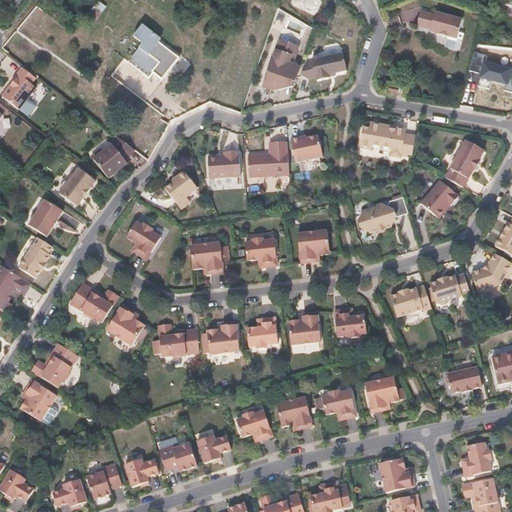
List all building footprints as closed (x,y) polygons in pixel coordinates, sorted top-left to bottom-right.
[(511,0),(502,0),(500,11),(511,13),(511,0)] [(431,29),(434,15),(420,11),(416,25),(431,29)] [(461,20),(435,13),(434,15),(431,29),(430,32),(456,39),(461,20)] [(290,17),(285,28),(300,35),(305,24),(290,17)] [(166,39),(147,24),(136,37),(145,43),(130,62),(150,78),(155,72),(166,81),(183,58),(163,43),(166,39)] [(274,90),(276,84),(282,86),(284,80),(294,83),(299,69),(287,65),(288,62),(290,56),(294,57),(298,46),(279,39),(263,87),(274,90)] [(311,62),(305,63),(301,76),(308,78),(316,77),(317,80),(329,78),(328,74),(346,70),(342,53),(320,58),(316,55),(314,59),(311,60),(311,62)] [(30,84),(35,78),(21,67),(15,76),(16,77),(1,96),(18,109),(35,88),(30,84)] [(276,84),(274,90),(293,86),(294,83),(284,80),(282,86),(276,84)] [(412,156),(416,137),(405,135),(405,133),(403,130),(397,128),(395,130),(390,129),(390,127),(370,123),(369,129),(363,128),(359,148),(370,150),(371,146),(391,150),(389,157),(400,159),(401,157),(406,158),(406,155),(412,156)] [(92,159),(107,178),(126,163),(117,153),(119,150),(128,156),(133,150),(117,137),(111,144),(101,152),(92,159)] [(466,142),(446,180),(464,190),(473,172),(475,172),(480,163),(479,162),(484,152),(466,142)] [(318,148),(306,150),(300,152),(300,150),(291,152),(296,175),(323,169),(318,148)] [(99,149),(90,156),(92,159),(101,152),(99,149)] [(240,176),(238,151),(223,152),(223,155),(207,156),(209,178),(240,176)] [(250,191),(290,188),(288,155),(270,156),(270,168),(265,168),(249,168),(250,191)] [(58,195),(75,208),(81,199),(82,196),(85,191),(87,191),(93,182),(76,170),(67,182),(62,183),(58,189),(58,194),(58,195)] [(184,170),(177,176),(177,179),(173,182),(165,189),(177,204),(197,188),(184,170)] [(451,207),(458,198),(440,183),(421,205),(437,219),(440,219),(443,214),(443,212),(448,206),(451,207)] [(408,215),(403,199),(389,203),(387,208),(381,206),(376,207),(375,210),(363,214),(358,223),(361,230),(370,235),(376,233),(379,234),(384,232),(385,230),(390,229),(391,226),(390,222),(392,219),(395,218),(395,220),(408,215)] [(44,201),(29,225),(46,238),(62,212),(44,201)] [(511,218),(509,225),(507,225),(494,248),(511,258),(511,218)] [(135,243),(134,245),(138,248),(135,253),(146,260),(161,238),(151,232),(150,228),(145,225),(142,226),(135,222),(125,237),(135,243)] [(46,238),(29,225),(27,227),(46,238)] [(320,255),(329,253),(327,231),(297,234),(301,263),(315,261),(315,259),(320,258),(320,255)] [(52,246),(37,237),(26,256),(43,268),(46,263),(45,263),(49,255),(47,254),(52,246)] [(259,260),(259,262),(264,262),(264,268),(277,266),(274,240),(263,241),(261,239),(254,240),(252,243),(245,243),(247,261),(259,260)] [(203,269),(203,272),(208,272),(208,274),(223,272),(220,243),(189,246),(192,270),(203,269)] [(487,267),(488,268),(483,272),(482,271),(481,271),(471,275),(477,294),(499,286),(511,265),(494,255),(488,266),(487,267)] [(43,268),(26,256),(18,268),(35,278),(40,271),(41,271),(43,268)] [(0,309),(2,311),(8,303),(7,302),(14,291),(23,297),(31,285),(4,268),(0,273),(0,309)] [(447,302),(470,294),(464,275),(455,278),(455,277),(447,280),(446,279),(437,282),(437,283),(429,286),(435,305),(438,304),(441,306),(445,305),(447,302)] [(101,322),(118,296),(107,290),(104,296),(81,282),(70,302),(83,311),(83,314),(90,318),(94,317),(101,322)] [(422,313),(431,310),(424,287),(407,293),(407,291),(397,294),(397,296),(389,298),(396,319),(421,311),(422,313)] [(133,315),(134,313),(121,305),(106,330),(131,345),(143,325),(135,320),(136,317),(133,315)] [(347,317),(347,312),(335,313),(337,339),(349,337),(352,341),(357,340),(359,336),(366,336),(365,318),(353,319),(352,317),(347,317)] [(300,346),(310,315),(303,315),(303,318),(298,318),(298,320),(288,321),(290,346),(300,346)] [(317,315),(310,315),(300,346),(319,345),(317,315)] [(267,345),(273,344),(277,344),(275,318),(261,319),(262,324),(258,324),(258,327),(246,329),(248,346),(256,346),(259,348),(265,347),(267,345)] [(235,322),(222,324),(222,326),(216,326),(217,329),(206,330),(210,355),(239,352),(235,322)] [(171,331),(170,324),(158,325),(161,356),(171,355),(174,357),(181,357),(183,354),(198,352),(196,328),(171,331)] [(69,369),(77,356),(58,344),(44,365),(38,361),(32,371),(57,387),(63,379),(66,378),(70,372),(69,369)] [(511,354),(491,359),(498,387),(511,384),(511,354)] [(481,389),(476,369),(446,375),(446,378),(445,379),(446,385),(449,386),(451,396),(461,394),(461,395),(472,393),(471,391),(481,389)] [(372,414),(387,411),(386,409),(391,408),(390,405),(400,402),(395,379),(366,386),(372,414)] [(32,381),(24,393),(26,394),(23,398),(26,400),(20,409),(41,422),(56,397),(32,381)] [(338,414),(338,417),(342,416),(344,421),(357,418),(351,393),(340,396),(337,393),(332,394),(330,398),(322,400),(326,417),(338,414)] [(291,427),(292,431),(296,430),(296,432),(311,429),(305,400),(276,407),(280,430),(291,427)] [(42,424),(48,427),(55,415),(49,411),(42,424)] [(252,416),(246,437),(252,437),(253,439),(257,438),(259,442),(271,438),(264,413),(252,416)] [(241,438),(246,437),(252,416),(251,414),(245,415),(244,418),(236,421),(241,438)] [(228,450),(225,437),(216,440),(214,436),(197,441),(204,463),(221,458),(220,453),(228,450)] [(166,471),(178,467),(185,465),(187,469),(197,466),(190,444),(179,447),(178,444),(160,450),(166,471)] [(469,460),(466,460),(467,465),(462,466),(465,479),(490,473),(488,461),(490,459),(489,453),(485,451),(484,444),(466,448),(469,460)] [(159,473),(155,460),(142,464),(141,459),(125,464),(132,487),(148,482),(147,477),(159,473)] [(395,465),(394,463),(380,466),(386,495),(415,488),(410,465),(400,467),(399,465),(395,465)] [(93,500),(105,496),(104,491),(110,489),(122,485),(115,465),(97,471),(98,474),(87,477),(93,500)] [(23,483),(25,479),(11,470),(0,487),(0,490),(13,499),(15,495),(26,501),(33,490),(23,483)] [(86,502),(79,479),(63,484),(65,489),(53,493),(57,506),(69,502),(70,507),(86,502)] [(474,509),(474,511),(499,511),(497,501),(498,499),(496,492),(494,491),(492,481),(462,488),(464,499),(475,497),(476,500),(473,501),(475,509),(474,509)] [(337,484),(324,487),(325,492),(321,493),(321,496),(311,499),(313,511),(336,511),(343,510),(337,484)] [(302,511),(298,496),(273,504),(271,497),(260,501),(263,511),(302,511)] [(414,511),(415,511),(420,510),(417,497),(392,503),(393,511),(414,511)]
